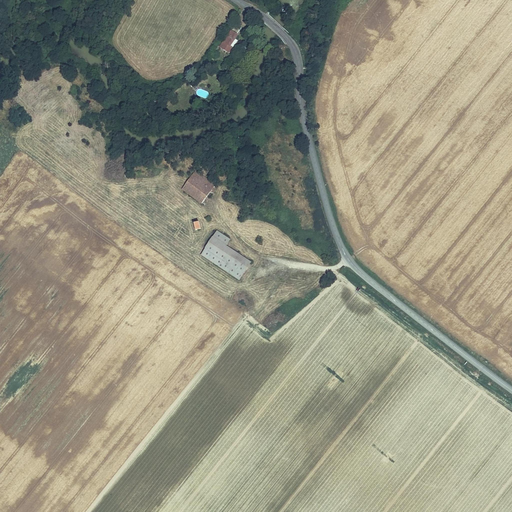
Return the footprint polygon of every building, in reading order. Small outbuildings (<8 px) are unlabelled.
[(251,15),(248,19),(255,24),(258,20),(251,15)] [(232,29),(220,46),(227,52),(232,46),(229,43),(236,32),(232,29)] [(196,177),(183,195),(203,208),(215,190),(196,177)] [(230,180),(217,183),(218,188),(232,186),(230,180)] [(215,235),(204,254),(241,277),(249,264),(226,250),(230,244),(215,235)]
